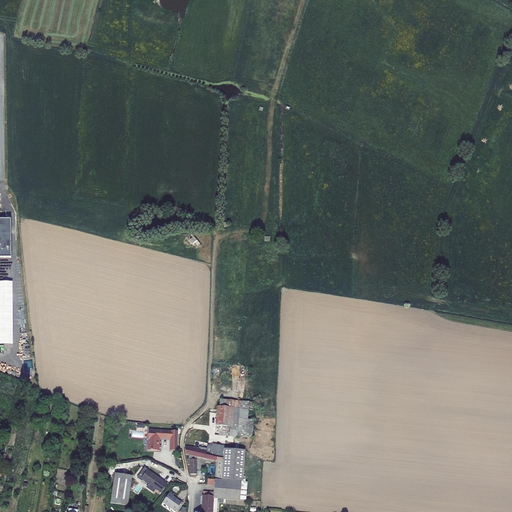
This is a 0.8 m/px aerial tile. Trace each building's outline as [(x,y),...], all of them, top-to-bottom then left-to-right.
[(0,258),(9,258),(9,219),(0,219),(0,258)] [(248,409),(253,409),(254,402),(230,400),(230,407),(240,408),(248,409)] [(214,435),(229,436),(237,437),(240,408),(230,407),(219,407),(217,406),(216,426),(215,425),(214,435)] [(252,438),(253,420),(247,420),(248,409),(240,408),(237,437),(252,438)] [(160,438),(168,438),(168,431),(155,430),(155,433),(150,433),(148,434),(148,439),(149,440),(148,444),(147,450),(160,451),(160,449),(161,447),(160,447),(160,445),(159,445),(158,445),(158,443),(159,442),(160,438)] [(212,446),(196,442),(195,448),(185,447),(185,455),(189,455),(188,460),(188,465),(190,465),(190,475),(196,474),(196,460),(196,456),(215,461),(214,463),(217,463),(215,479),(214,496),(213,498),(239,500),(240,482),(242,482),(245,450),(224,449),(224,448),(212,446)] [(159,478),(148,470),(145,469),(143,470),(138,477),(141,479),(149,484),(146,487),(152,491),(153,490),(155,488),(161,493),(162,493),(168,484),(161,479),(160,480),(158,479),(159,478)] [(132,476),(115,473),(111,503),(128,506),(132,476)] [(2,498),(7,499),(11,484),(6,483),(2,498)] [(177,499),(173,497),(174,494),(170,491),(163,502),(176,511),(177,510),(177,511),(182,504),(181,504),(182,503),(177,499)] [(201,511),(212,511),(213,498),(214,496),(203,495),(201,511)]
